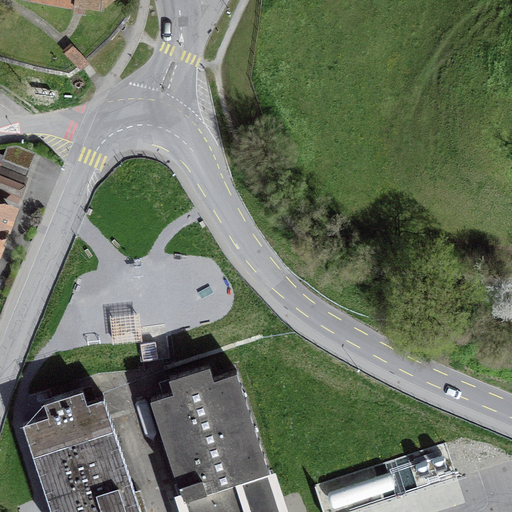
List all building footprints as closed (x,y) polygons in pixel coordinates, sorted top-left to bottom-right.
[(44,0),(74,5),(101,8),(111,0),(44,0)] [(69,48),(65,51),(80,68),(86,62),(72,45),(69,48)] [(0,191),(16,198),(24,179),(0,169),(0,191)] [(0,239),(12,209),(0,204),(0,239)] [(170,311),(134,314),(139,357),(174,353),(170,311)] [(204,399),(180,406),(214,511),(308,511),(264,376),(244,383),(241,372),(200,385),(204,399)] [(49,414),(23,422),(52,511),(142,511),(104,396),(87,401),(83,388),(44,400),(49,414)] [(300,436),(309,445),(319,448),(331,448),(341,444),(349,436),(354,426),(354,414),(350,403),(342,394),(331,389),(319,388),(308,392),(299,401),(294,413),(294,425),(300,436)] [(446,444),(317,482),(326,511),(339,511),(456,478),(446,444)]
